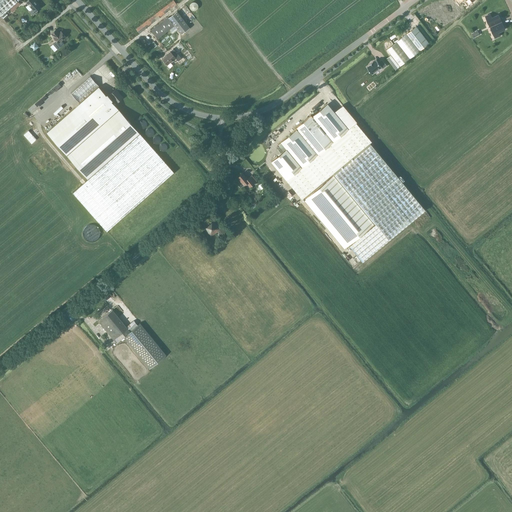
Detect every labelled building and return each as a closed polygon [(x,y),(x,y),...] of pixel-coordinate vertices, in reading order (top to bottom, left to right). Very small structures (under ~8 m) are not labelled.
[(0,0),(0,16),(18,0),(0,0)] [(28,0),(26,3),(32,10),(30,12),(29,11),(29,12),(33,16),(38,12),(38,11),(38,10),(41,7),(34,0),(28,0)] [(164,13),(176,4),(173,0),(136,29),(139,33),(148,27),(148,26),(165,14),(164,13)] [(14,9),(20,4),(18,1),(12,7),(14,9)] [(198,6),(198,4),(197,2),(196,2),(195,1),(193,1),(192,1),(190,2),(189,3),(188,4),(188,6),(188,7),(189,8),(189,9),(190,10),(191,10),(192,11),(193,11),(195,10),(196,9),(198,8),(198,7),(198,6)] [(177,11),(169,18),(174,26),(181,34),(189,28),(188,25),(177,11)] [(490,27),(502,22),(499,15),(492,18),(490,14),(486,16),(490,27)] [(168,17),(151,30),(158,39),(174,26),(169,18),(168,17)] [(502,22),(490,27),(495,38),(500,35),(498,32),(505,29),(502,22)] [(391,55),(386,59),(395,70),(429,43),(416,27),(387,50),(391,55)] [(56,29),(51,34),(54,37),(53,38),(56,41),(53,44),(58,49),(64,44),(61,41),(66,37),(61,31),(59,33),(56,29)] [(170,52),(162,59),(167,65),(170,62),(171,63),(176,59),(179,62),(182,59),(179,56),(173,49),(170,52)] [(370,65),(367,67),(372,74),(382,67),(383,68),(386,65),(382,60),(378,62),(377,60),(374,62),(373,62),(370,64),(370,65)] [(79,103),(98,86),(99,86),(90,76),(71,93),(79,103)] [(79,103),(47,132),(51,136),(88,179),(87,180),(74,192),(108,231),(174,172),(166,163),(165,163),(162,159),(163,158),(162,157),(161,157),(118,109),(98,86),(79,103)] [(109,95),(117,103),(122,98),(115,90),(109,95)] [(67,94),(65,96),(74,106),(76,104),(67,94)] [(70,103),(66,108),(63,105),(54,113),(58,116),(61,113),(63,115),(73,106),(70,103)] [(283,151),(271,161),(286,180),(356,123),(356,122),(357,122),(346,109),(337,116),(334,112),(327,103),(312,116),(311,115),(295,128),(296,129),(281,142),(286,149),(283,151)] [(356,123),(286,180),(302,199),(302,198),(333,173),(370,142),(371,141),(356,123)] [(36,139),(28,130),(24,135),(31,144),(36,139)] [(370,142),(333,173),(375,223),(348,245),(362,261),(410,221),(425,209),(412,194),(370,142)] [(250,187),(257,181),(252,175),(248,178),(247,177),(247,178),(242,173),(237,177),(241,182),(238,184),(238,185),(240,187),(241,187),(242,186),(242,187),(244,186),(244,185),(246,183),(250,187)] [(333,173),(302,198),(344,249),(348,245),(375,223),(333,173)] [(226,237),(229,234),(220,222),(216,224),(212,219),(202,227),(210,237),(216,232),(220,238),(224,235),(226,237)] [(137,294),(131,286),(124,292),(130,299),(137,294)] [(113,340),(127,328),(112,310),(98,321),(113,340)] [(130,331),(127,328),(113,340),(116,343),(123,337),(149,368),(166,355),(140,323),(130,331)]
